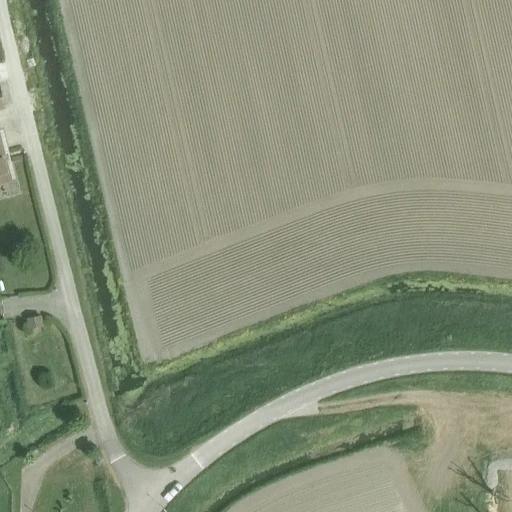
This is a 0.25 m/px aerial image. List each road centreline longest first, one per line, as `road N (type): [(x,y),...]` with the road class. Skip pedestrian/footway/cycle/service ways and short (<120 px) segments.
road 1 (unclassified): [(151,498),(114,452),(94,395),(0,0)]
road 2 (tertiary): [(151,498),(256,420),(312,392),(411,365),(511,363)]
